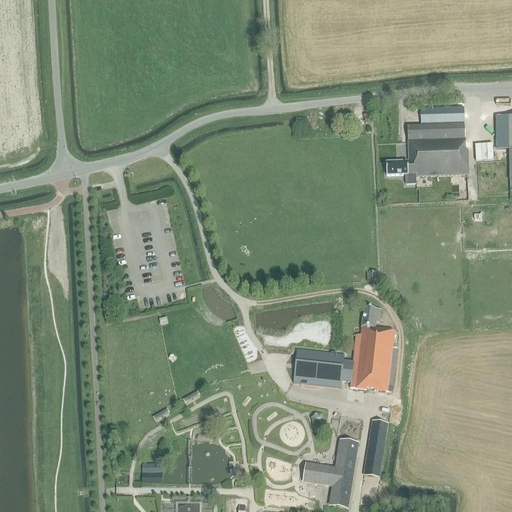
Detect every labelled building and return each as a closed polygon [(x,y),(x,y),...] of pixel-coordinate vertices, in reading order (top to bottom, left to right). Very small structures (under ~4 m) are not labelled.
[(407,162),(386,163),(386,177),(405,176),(406,181),(406,186),(416,185),(416,178),(469,176),(467,150),(465,150),(463,108),(437,109),(437,125),(407,126),(409,163),(407,163),(407,162)] [(511,116),(496,117),(496,143),(506,143),(506,150),(509,149),(509,181),(511,181),(511,116)] [(492,144),(474,145),(475,162),(493,161),(492,144)] [(480,177),(481,194),(494,193),(493,187),(491,187),(491,172),(485,172),(485,177),(480,177)] [(377,273),(369,273),(369,282),(377,282),(377,273)] [(350,390),(353,390),(388,394),(394,332),(375,330),(376,324),(379,324),(381,311),(363,309),(361,328),(362,328),(361,336),(356,335),(353,364),(343,363),(344,356),(297,351),(293,384),(340,389),(341,382),(350,383),(350,390)] [(240,338),(246,335),(243,328),(236,331),(240,338)] [(197,392),(182,401),(185,405),(200,396),(197,392)] [(167,410),(152,418),(155,422),(169,414),(167,410)] [(313,424),(323,426),(325,415),(314,414),(313,424)] [(364,476),(379,479),(388,425),(372,422),(364,476)] [(330,506),(346,509),(357,445),(340,443),(336,471),(332,470),(332,469),(327,468),(327,469),(306,466),(304,482),(333,487),(330,506)] [(142,474),(142,484),(162,484),(162,474),(142,474)] [(163,505),(163,511),(213,511),(213,506),(205,506),(205,500),(172,499),(172,506),(163,505)]
